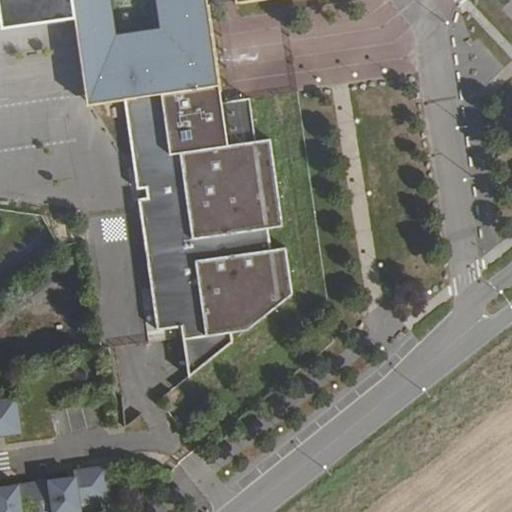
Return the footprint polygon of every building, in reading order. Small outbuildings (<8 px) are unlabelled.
[(124,94),(157,330),(181,327),(188,377),(233,342),(232,332),(248,331),(293,294),(296,247),(282,248),(279,227),(294,226),(285,138),(270,139),(266,96),(222,101),(211,2),(226,0),(0,0),(0,25),(75,14),(87,99),(124,94)] [(0,431),(23,428),(17,398),(0,400),(0,431)] [(82,403),(52,414),(60,434),(89,423),(82,403)] [(82,499),(111,495),(108,466),(74,470),(74,476),(48,479),(49,483),(19,486),(19,483),(0,484),(0,508),(0,509),(0,511),(22,511),(28,511),(28,509),(55,505),(56,508),(83,505),(82,499)] [(82,499),(83,505),(109,501),(108,496),(82,499)]
